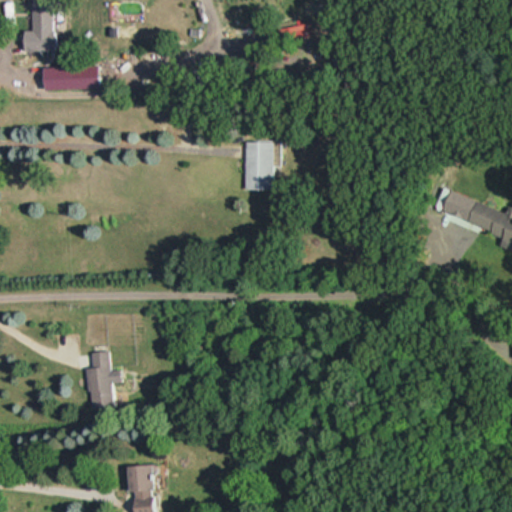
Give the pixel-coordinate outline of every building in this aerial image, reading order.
[(29,50),(64,50),(63,0),(38,0),(39,29),(29,29),(29,50)] [(79,87),(79,66),(49,66),(49,87),(79,87)] [(249,189),(276,189),(276,161),(286,161),(286,139),(249,139),(249,189)] [(506,234),(503,243),(511,246),(511,211),(511,212),(479,200),(471,222),(506,234)] [(93,351),(94,366),(89,367),(92,407),(115,405),(113,382),(124,381),(124,369),(113,370),(112,350),(93,351)] [(158,511),(154,464),(133,466),(137,511),(158,511)]
